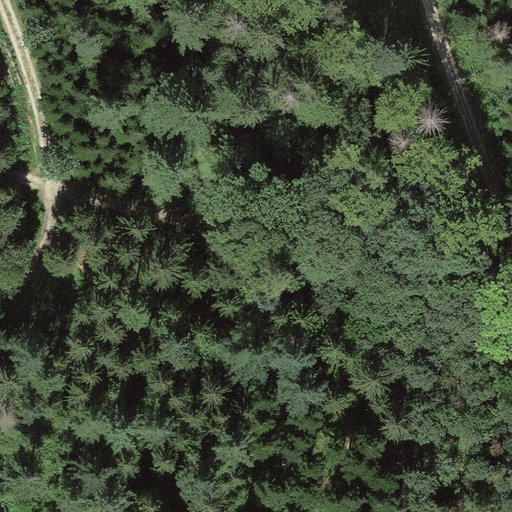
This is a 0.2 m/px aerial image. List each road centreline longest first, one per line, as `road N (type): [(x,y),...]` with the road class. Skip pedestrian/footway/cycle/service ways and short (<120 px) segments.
road 1 (track): [(511,359),(456,317),(349,262),(161,198),(43,189),(0,175)]
road 2 (track): [(0,4),(39,130),(43,189),(20,303),(0,342)]
road 3 (track): [(423,0),(476,168),(511,251)]
